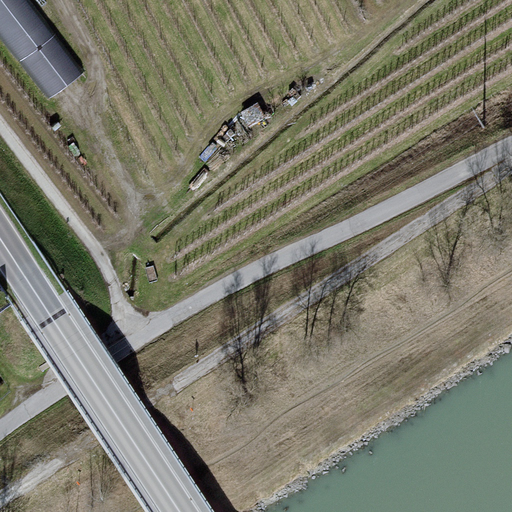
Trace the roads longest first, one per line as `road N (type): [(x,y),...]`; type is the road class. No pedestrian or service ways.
road 1 (track): [(136,334),(511,147)]
road 2 (tertiary): [(0,238),(178,511)]
road 3 (track): [(136,334),(94,252),(0,130)]
road 4 (track): [(0,429),(136,334)]
